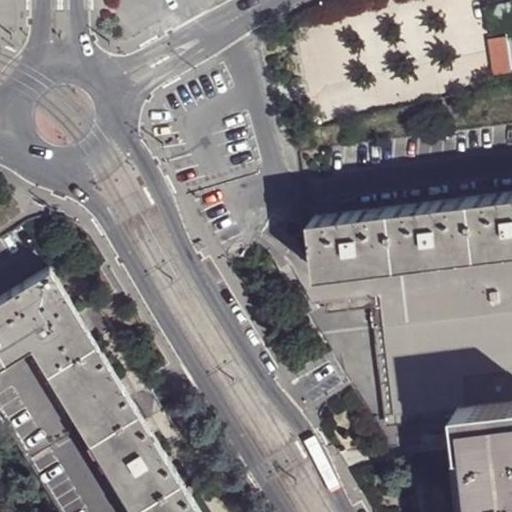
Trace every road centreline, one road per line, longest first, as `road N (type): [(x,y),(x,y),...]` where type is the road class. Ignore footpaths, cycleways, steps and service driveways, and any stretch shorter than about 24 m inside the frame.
road 1 (tertiary): [(344,511),(185,251),(123,130)]
road 2 (unclassified): [(224,23),(293,194),(511,163)]
road 3 (tertiary): [(69,174),(105,217),(287,511)]
